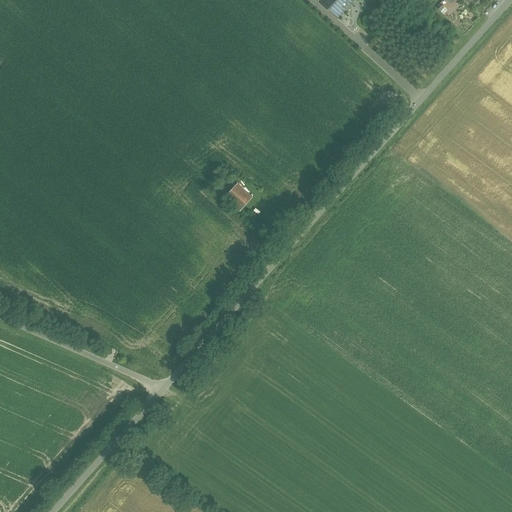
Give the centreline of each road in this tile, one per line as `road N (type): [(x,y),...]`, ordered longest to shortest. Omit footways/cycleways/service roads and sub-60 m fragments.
road 1 (unclassified): [(510,0),(162,388)]
road 2 (unclassified): [(0,318),(162,388)]
road 3 (unclassified): [(162,388),(53,511)]
